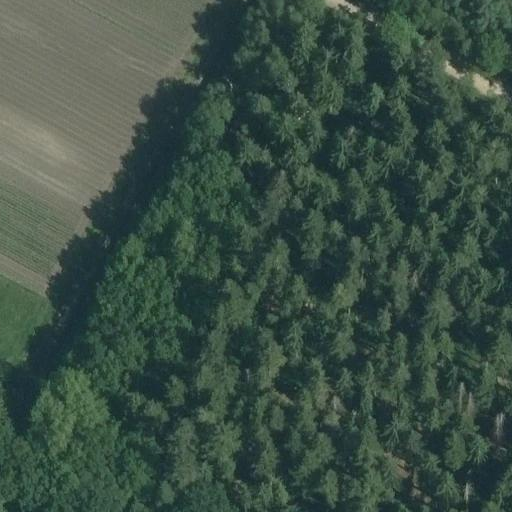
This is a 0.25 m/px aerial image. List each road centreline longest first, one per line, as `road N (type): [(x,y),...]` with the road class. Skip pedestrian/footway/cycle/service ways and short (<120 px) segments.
road 1 (track): [(268,0),(0,495)]
road 2 (track): [(335,0),(511,98)]
